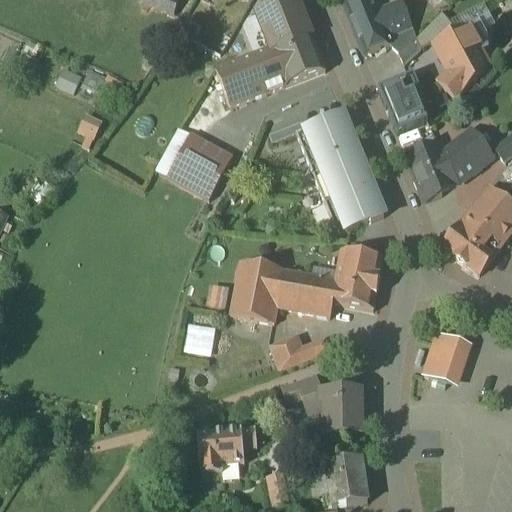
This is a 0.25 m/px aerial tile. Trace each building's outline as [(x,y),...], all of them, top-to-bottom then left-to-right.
[(180,3),(172,0),(145,0),(143,8),(174,19),(180,3)] [(359,0),(343,7),(364,59),(390,49),(386,41),(412,31),(401,5),(378,14),(377,12),(379,11),(374,0),(359,0)] [(296,1),(257,16),(271,53),(260,57),(271,86),(282,82),(286,90),(286,91),(325,75),(296,1)] [(412,31),(386,41),(390,49),(399,57),(415,42),(415,41),(412,31)] [(449,78),(420,106),(429,129),(428,130),(430,131),(490,71),(468,31),(433,49),(449,78)] [(415,42),(399,57),(404,69),(420,54),(415,42)] [(260,57),(215,75),(230,112),(286,90),(282,82),(271,86),(260,57)] [(58,90),(77,99),(85,81),(66,72),(58,90)] [(410,83),(380,95),(399,142),(428,130),(429,129),(420,106),(410,83)] [(93,119),(78,147),(92,154),(107,126),(93,119)] [(305,135),(295,138),(296,139),(334,232),(343,228),(346,236),(384,221),(342,120),(305,135)] [(302,127),(269,140),(273,148),(296,139),(295,138),(305,135),(302,127)] [(480,152),(469,138),(449,153),(449,158),(445,159),(446,162),(443,163),(454,189),(458,187),(470,179),(472,179),(480,174),(480,171),(492,162),(482,150),(480,152)] [(232,162),(190,139),(167,182),(209,205),(232,162)] [(511,141),(495,154),(505,167),(511,161),(511,141)] [(440,147),(406,160),(425,206),(442,200),(441,196),(454,190),(454,189),(443,163),(446,162),(445,159),(440,147)] [(511,236),(511,208),(489,192),(470,217),(506,244),(511,236)] [(506,244),(470,217),(460,230),(459,229),(442,251),(479,279),(506,244)] [(383,264),(341,256),(335,286),(331,308),(333,309),(374,316),(383,264)] [(284,276),(240,268),(230,321),(274,330),(277,314),(330,323),(333,309),(331,308),(335,286),(313,282),(313,281),(284,276)] [(216,318),(188,314),(179,362),(207,367),(216,318)] [(461,346),(438,339),(424,380),(447,388),(447,387),(440,384),(446,365),(453,368),(461,346)] [(297,342),(271,352),(280,377),(331,358),(326,345),(302,354),(297,342)] [(316,382),(282,395),(287,409),(305,403),(320,396),(321,396),(316,382)] [(360,395),(321,396),(320,396),(321,415),(325,415),(325,417),(325,441),(361,441),(360,395)] [(320,396),(306,403),(309,412),(313,411),(315,411),(315,417),(325,417),(325,415),(321,415),(320,396)] [(255,431),(197,436),(201,478),(224,476),(224,469),(245,467),(244,453),(257,451),(255,431)] [(361,464),(326,469),(332,511),(368,507),(361,464)] [(291,511),(290,479),(272,480),(273,511),(291,511)]
